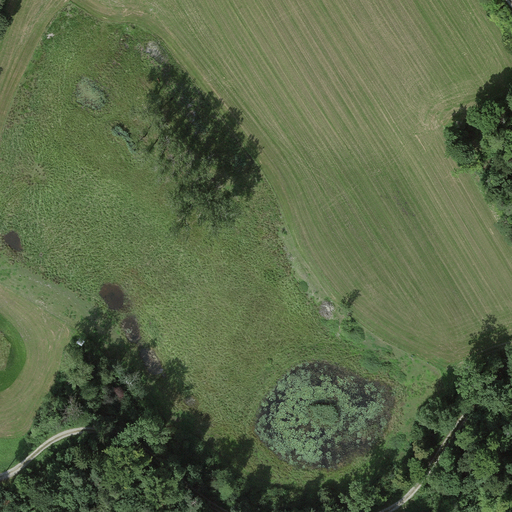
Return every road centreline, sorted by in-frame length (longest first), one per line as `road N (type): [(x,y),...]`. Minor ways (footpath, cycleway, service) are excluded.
road 1 (track): [(224,511),(104,428),(58,436),(0,477)]
road 2 (track): [(511,361),(420,483),(382,511)]
